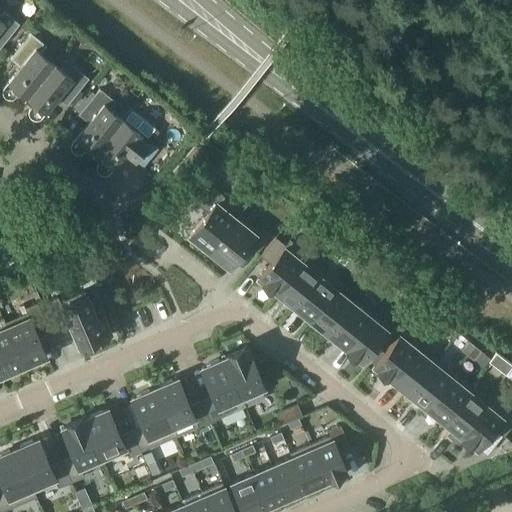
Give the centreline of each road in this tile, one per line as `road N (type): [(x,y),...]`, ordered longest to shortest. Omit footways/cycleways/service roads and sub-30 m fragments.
road 1 (residential): [(313,511),(401,471),(407,451),(236,307)]
road 2 (primary): [(167,0),(419,182)]
road 3 (primary): [(419,182),(203,0)]
road 4 (residential): [(236,307),(0,409)]
